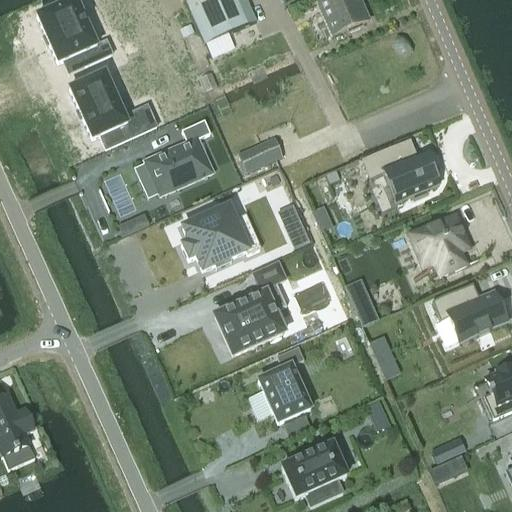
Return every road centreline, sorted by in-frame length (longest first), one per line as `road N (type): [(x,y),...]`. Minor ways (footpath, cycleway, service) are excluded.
road 1 (tertiary): [(511,191),(428,0)]
road 2 (residential): [(64,329),(146,511)]
road 3 (residential): [(0,185),(64,329)]
